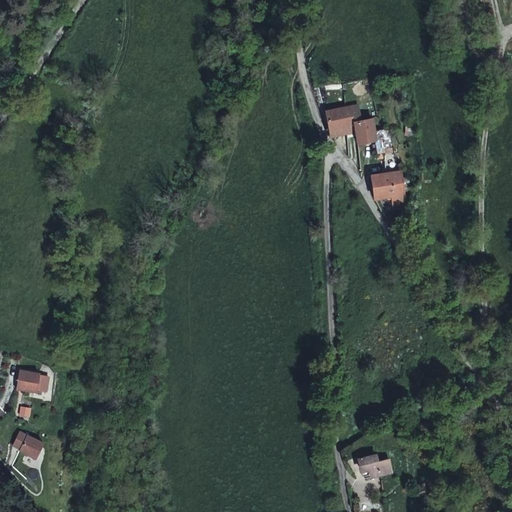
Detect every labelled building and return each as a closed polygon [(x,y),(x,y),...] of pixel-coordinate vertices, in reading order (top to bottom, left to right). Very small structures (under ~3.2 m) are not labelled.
[(354,134),(356,146),(373,142),(376,155),(391,154),(390,152),(387,132),(374,134),(371,120),(360,124),(357,107),(326,112),(328,132),(344,129),(345,135),(354,134)] [(331,137),(345,135),(344,129),(328,132),(331,137)] [(393,206),(404,205),(404,196),(400,173),(399,173),(371,177),(374,200),(392,198),(393,206)] [(18,370),(15,389),(36,392),(36,389),(45,391),(47,376),(39,374),(39,373),(18,370)] [(18,415),(28,417),(31,407),(20,405),(18,415)] [(43,443),(19,431),(12,445),(19,449),(19,450),(36,458),(43,443)] [(380,474),(376,455),(358,459),(360,471),(370,470),(372,476),(380,474)]
